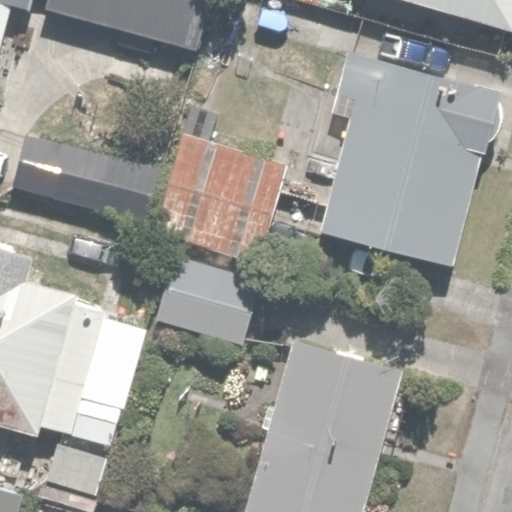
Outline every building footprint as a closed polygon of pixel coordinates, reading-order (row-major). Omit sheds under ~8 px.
[(27,0),(0,0),(0,47),(11,0),(16,0),(27,3),(27,0)] [(44,0),(122,18),(117,40),(157,50),(162,28),(189,34),(196,0),(44,0)] [(511,0),(451,0),(511,16),(511,0)] [(452,61),(455,46),(351,23),(333,104),(344,106),(320,221),(458,251),(498,71),(452,61)] [(187,93),(151,221),(263,252),(290,152),(220,132),(227,104),(187,93)] [(163,151),(26,115),(9,178),(146,214),(163,151)] [(0,404),(74,421),(104,282),(19,263),(23,247),(0,241),(0,404)] [(174,244),(158,310),(257,335),(274,268),(174,244)] [(359,511),(398,355),(284,328),(239,511),(359,511)] [(110,438),(56,423),(41,478),(95,493),(110,438)] [(0,472),(0,511),(16,511),(24,478),(0,472)]
